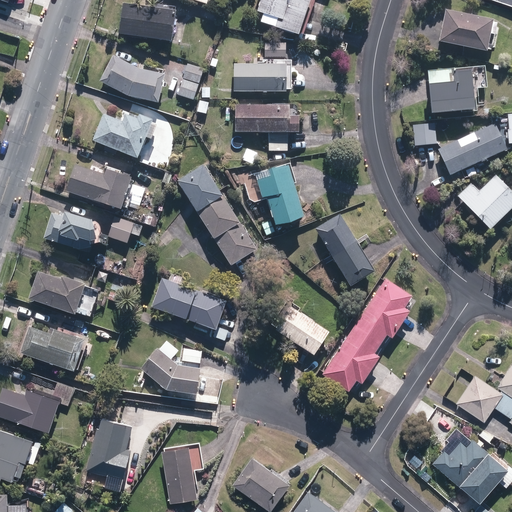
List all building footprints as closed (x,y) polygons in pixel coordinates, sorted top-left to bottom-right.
[(262,0),(255,21),(299,36),(312,0),(262,0)] [(119,35),(173,43),(177,12),(123,4),(119,35)] [(440,43),(487,53),(491,35),(495,36),(498,24),(493,23),(494,22),(447,11),(440,43)] [(265,58),(286,58),(286,44),(266,43),(265,58)] [(128,97),(159,104),(166,75),(139,69),(114,56),(100,82),(128,97)] [(184,79),(199,84),(204,70),(189,64),(184,79)] [(234,91),(287,93),(288,66),(234,65),(234,91)] [(427,73),(432,115),(475,111),(471,71),(456,72),(457,70),(427,73)] [(179,95),(194,101),(199,86),(184,81),(179,95)] [(202,99),(210,98),(210,88),(202,88),(202,99)] [(198,112),(207,114),(209,104),(200,102),(198,112)] [(269,152),(288,152),(288,133),(299,134),(300,117),(290,118),(290,105),(235,105),(235,133),(269,133),(269,152)] [(94,142),(139,159),(154,120),(141,115),(139,120),(126,115),(123,123),(104,115),(94,142)] [(413,125),(415,146),(437,145),(436,127),(433,127),(433,124),(413,125)] [(438,150),(451,177),(507,151),(495,124),(438,150)] [(246,158),(253,160),(255,154),(248,151),(246,158)] [(177,182),(232,267),(258,251),(204,165),(177,182)] [(268,198),(276,227),(305,218),(289,165),(255,175),(263,200),(268,198)] [(67,192),(122,211),(132,179),(105,170),(104,175),(76,166),(67,192)] [(457,197),(490,231),(511,209),(511,191),(496,175),(479,192),(471,183),(457,197)] [(44,239),(82,250),(89,247),(92,242),(98,241),(94,221),(66,213),(65,218),(52,214),(44,239)] [(145,224),(155,228),(159,217),(149,213),(145,224)] [(316,230),(351,288),(376,273),(341,215),(316,230)] [(109,237),(128,244),(135,223),(116,216),(109,237)] [(29,299),(76,315),(86,285),(64,277),(63,280),(39,272),(29,299)] [(215,337),(225,341),(229,331),(218,327),(227,302),(163,279),(152,308),(217,331),(215,337)] [(386,279),(357,324),(382,342),(387,336),(392,339),(410,312),(405,308),(413,297),(386,279)] [(276,331),(314,357),(330,333),(292,307),(276,331)] [(382,342),(357,324),(322,376),(349,393),(356,382),(362,386),(381,359),(374,355),(382,342)] [(21,354),(74,373),(85,341),(55,331),(53,336),(30,328),(21,354)] [(182,362),(201,364),(202,350),(184,348),(182,362)] [(167,391),(197,396),(201,370),(179,366),(158,349),(141,369),(167,391)] [(501,393),(511,400),(511,364),(497,388),(503,392),(501,393)] [(511,419),(511,400),(501,393),(475,377),(457,405),(485,422),(493,408),(511,420),(509,423),(511,425),(511,419),(511,420),(511,419)] [(0,398),(0,417),(49,434),(60,404),(69,407),(75,389),(57,382),(53,395),(32,388),(31,392),(28,391),(27,392),(21,390),(20,395),(3,389),(0,398)] [(109,475),(124,479),(132,451),(127,450),(132,428),(103,420),(100,431),(98,430),(87,472),(108,477),(109,475)] [(3,480),(14,483),(16,477),(22,479),(27,463),(34,465),(41,444),(35,442),(34,443),(0,430),(0,482),(1,483),(3,480)] [(432,465),(480,505),(508,472),(488,455),(489,454),(473,440),(467,447),(460,442),(449,455),(444,451),(432,465)] [(162,452),(171,505),(197,500),(189,448),(162,452)] [(233,486),(268,511),(271,511),(290,487),(252,459),(233,486)] [(294,511),(334,511),(309,493),(294,511)] [(0,511),(27,511),(27,505),(8,506),(8,495),(0,495),(0,511)] [(55,511),(74,511),(64,503),(55,511)]
